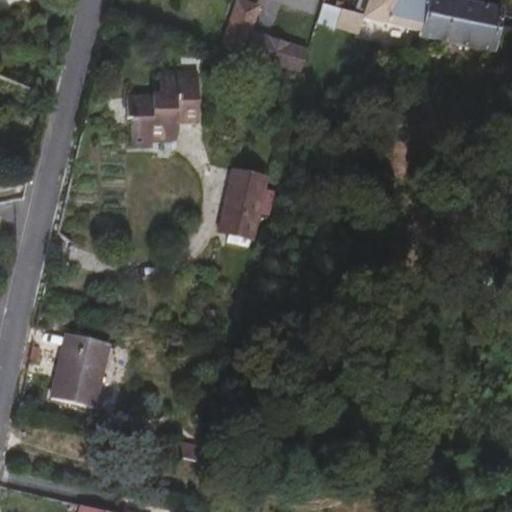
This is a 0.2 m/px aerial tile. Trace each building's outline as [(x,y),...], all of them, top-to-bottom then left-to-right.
[(252,29),(259,5),(242,0),(238,0),(224,46),(244,53),(252,29)] [(431,33),(439,0),(381,0),(376,17),(376,19),(431,33)] [(506,26),(509,11),(453,0),(439,0),(431,33),(430,36),(501,52),(502,48),(506,26)] [(376,19),(376,17),(332,7),(327,23),(371,36),(376,19)] [(511,50),(511,46),(511,26),(506,26),(502,48),(511,50)] [(299,72),(307,48),(252,29),(244,53),(299,72)] [(189,131),(190,119),(212,122),(215,84),(177,80),(174,107),(143,103),(140,121),(145,122),(142,147),(163,150),(165,137),(174,137),(174,139),(175,142),(178,144),(182,145),(185,144),(188,139),(189,131)] [(210,133),(212,122),(190,119),(189,131),(210,133)] [(260,236),(273,185),(242,175),(229,227),(260,236)] [(260,236),(229,227),(227,234),(259,242),(260,236)] [(108,407),(127,342),(84,330),(66,396),(108,407)] [(229,463),(233,449),(191,437),(187,451),(229,463)] [(135,511),(136,511),(141,496),(124,492),(121,508),(135,511)]
